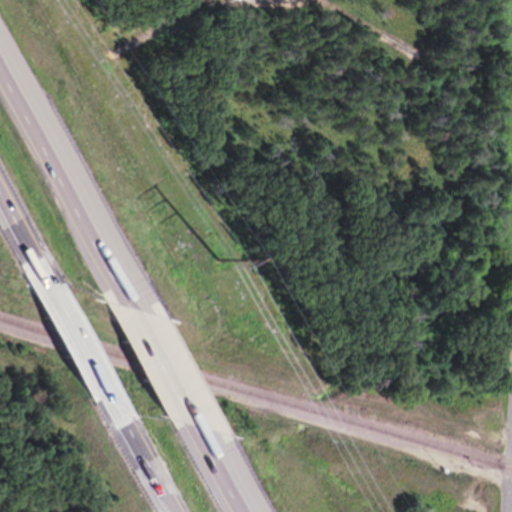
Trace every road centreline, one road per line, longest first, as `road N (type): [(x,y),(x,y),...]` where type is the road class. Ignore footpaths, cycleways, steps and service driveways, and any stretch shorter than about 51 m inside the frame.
road 1 (motorway): [(135,307),(0,56)]
road 2 (motorway): [(56,284),(121,408)]
road 3 (motorway): [(201,428),(135,307)]
